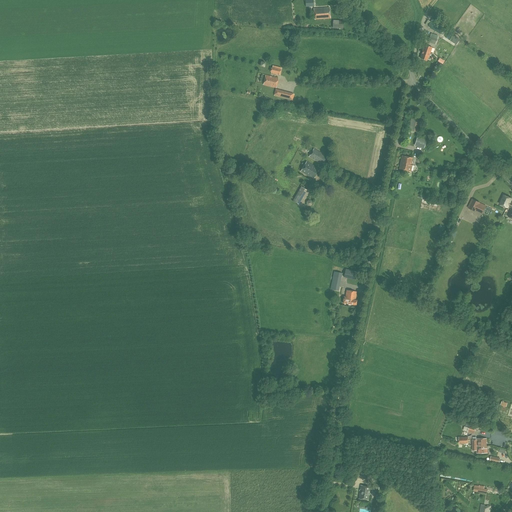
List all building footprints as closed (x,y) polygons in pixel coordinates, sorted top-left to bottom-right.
[(314,19),(330,18),(330,8),(314,9),(314,19)] [(440,34),(445,26),(432,18),(427,26),(440,34)] [(343,29),(344,21),(333,20),(332,28),(343,29)] [(435,44),(437,38),(438,36),(431,33),(430,36),(428,42),(435,44)] [(456,45),(460,39),(453,35),(449,40),(456,45)] [(429,57),(431,51),(432,47),(424,45),(421,54),(422,54),(420,58),(427,60),(428,56),(429,57)] [(276,88),(279,78),(265,75),(263,84),(276,88)] [(293,93),(279,90),(277,96),(293,100),(294,94),(293,94),(293,93)] [(424,148),(426,140),(417,137),(415,145),(424,148)] [(322,165),(326,157),(314,150),(309,158),(322,165)] [(411,171),(412,165),(411,165),(412,158),(402,155),(399,169),(411,171)] [(314,179),(319,169),(306,161),(301,171),(314,179)] [(304,186),(295,199),(299,202),(308,189),(304,186)] [(511,202),(510,202),(511,199),(504,195),(500,204),(507,208),(508,206),(511,208),(508,216),(511,218),(511,202)] [(473,200),(469,208),(476,211),(476,210),(482,213),(485,207),(479,204),(480,203),(473,200)] [(356,280),(358,272),(346,269),(344,277),(356,280)] [(339,291),(342,273),(334,271),(330,289),(339,291)] [(355,300),(357,292),(347,289),(345,297),(344,296),(343,303),(356,305),(357,300),(355,300)] [(372,479),(373,471),(358,469),(357,477),(372,479)] [(368,500),(370,489),(370,487),(361,485),(361,487),(359,498),(368,500)]
